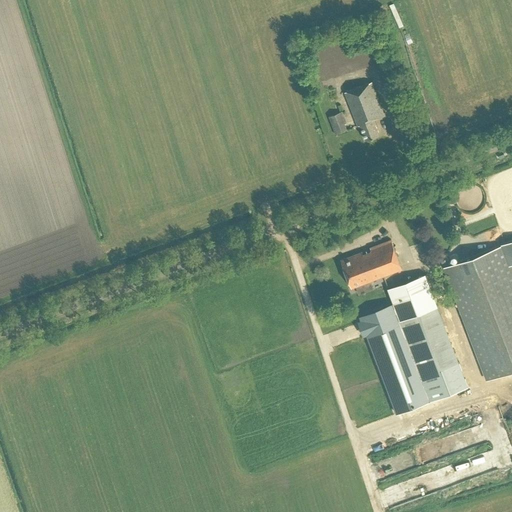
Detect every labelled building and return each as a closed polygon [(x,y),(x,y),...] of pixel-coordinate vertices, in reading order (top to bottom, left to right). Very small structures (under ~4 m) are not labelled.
[(374,119),(385,115),(372,81),(345,91),(358,125),(360,124),(366,139),(380,134),(374,119)] [(346,123),(342,111),(329,115),(336,133),(347,129),(345,123),(346,123)] [(369,246),(370,247),(340,258),(350,287),(401,268),(390,238),(369,246)] [(510,263),(511,262),(511,239),(501,243),(502,244),(503,243),(510,263)] [(446,265),(489,378),(511,369),(511,267),(510,263),(503,243),(502,244),(446,265)] [(460,362),(426,273),(389,287),(423,376),(431,400),(469,385),(460,362)]
